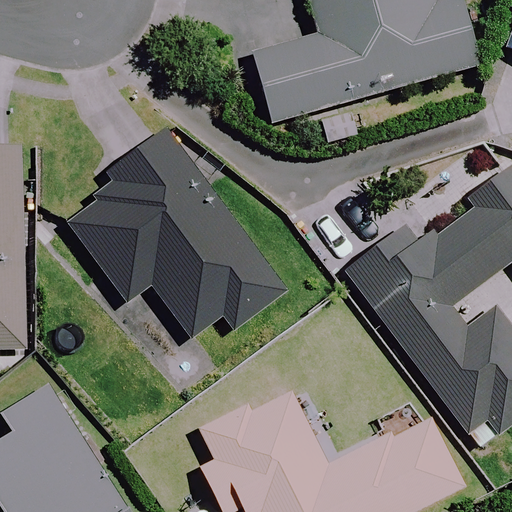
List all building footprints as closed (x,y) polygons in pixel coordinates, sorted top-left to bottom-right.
[(434,11),(431,0),(305,0),(316,41),(252,58),(271,128),(479,72),(460,4),(434,11)] [(285,301),(164,140),(107,182),(116,194),(69,230),(129,310),(153,292),(193,347),(222,326),(233,340),(285,301)] [(25,157),(0,157),(0,357),(24,358),(25,157)] [(511,176),(510,175),(467,207),(473,215),(419,255),(403,234),(348,275),(481,454),(511,431),(511,339),(494,315),(466,336),(450,316),(511,270),(511,176)] [(120,511),(50,395),(5,422),(13,436),(0,443),(0,511),(120,511)] [(326,473),(291,399),(250,419),(246,411),(201,433),(217,465),(201,472),(219,511),(238,511),(246,508),(248,511),(425,511),(462,494),(428,423),(326,473)]
